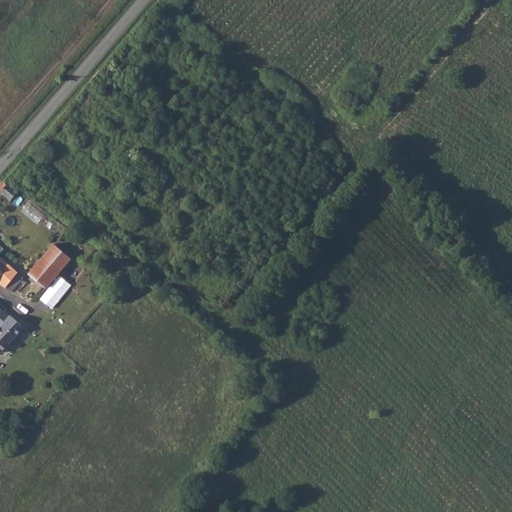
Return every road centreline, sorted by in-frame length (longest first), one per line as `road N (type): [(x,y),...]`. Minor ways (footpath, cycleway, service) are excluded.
road 1 (track): [(13,151),(218,319),(494,0)]
road 2 (unclassified): [(0,167),(143,0)]
